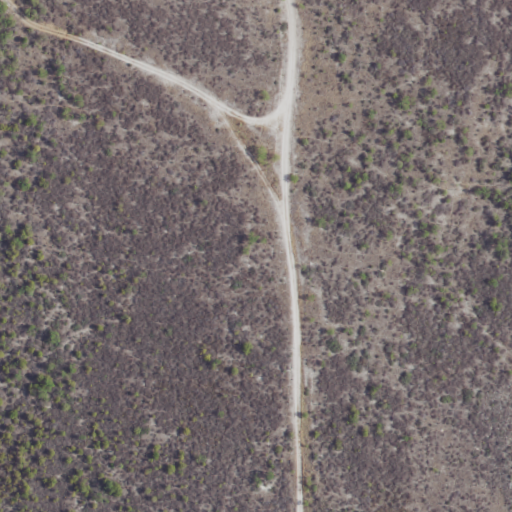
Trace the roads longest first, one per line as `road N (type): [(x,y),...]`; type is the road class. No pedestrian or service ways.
road 1 (residential): [(313,511),(288,182),(294,0)]
road 2 (residential): [(288,182),(247,123),(183,70),(33,25),(3,0)]
